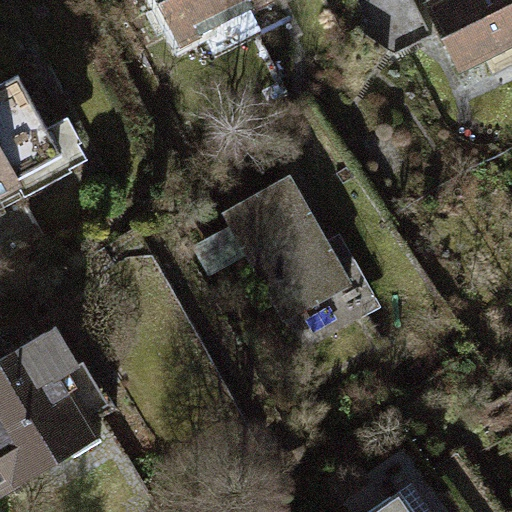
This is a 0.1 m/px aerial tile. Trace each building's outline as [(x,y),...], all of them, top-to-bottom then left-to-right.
[(161,0),(182,40),(201,31),(213,55),(264,28),(252,6),(264,0),(161,0)] [(511,0),(438,0),(432,3),(462,66),(486,55),(495,73),(511,64),(511,0)] [(388,50),(357,29),(324,78),(354,98),(388,50)] [(0,193),(17,184),(21,191),(88,154),(63,109),(43,120),(15,71),(0,79),(0,193)] [(290,175),(224,213),(289,322),(354,284),(290,175)] [(0,492),(71,451),(75,457),(100,442),(60,373),(77,363),(56,327),(0,359),(0,492)]
